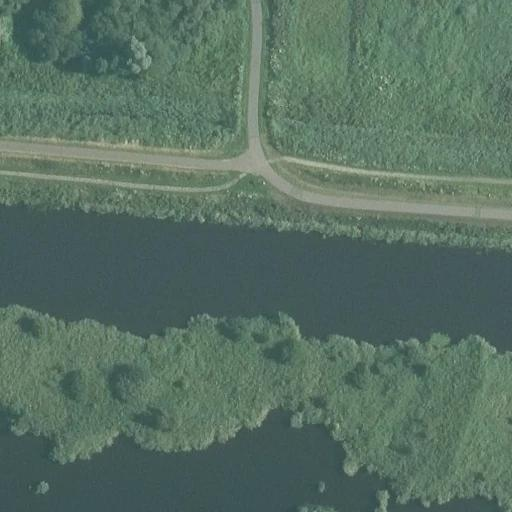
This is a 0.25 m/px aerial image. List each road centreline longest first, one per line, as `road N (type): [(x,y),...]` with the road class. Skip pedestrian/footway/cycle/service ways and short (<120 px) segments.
road 1 (unknown): [(0,175),(206,195),(259,169)]
road 2 (unknown): [(511,185),(275,162),(259,169)]
